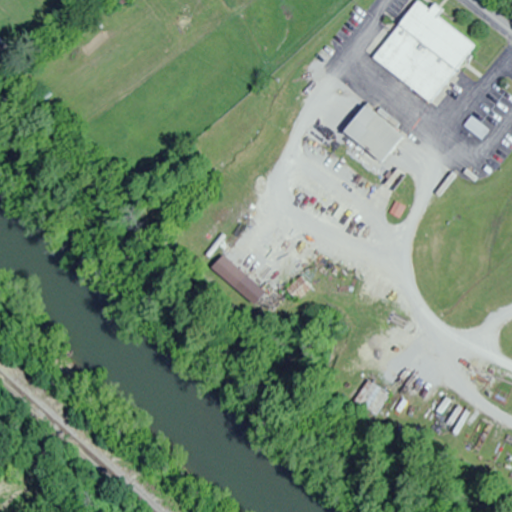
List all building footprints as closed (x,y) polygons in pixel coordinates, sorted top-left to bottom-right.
[(437,18),(443,10),(434,3),(430,9),(417,0),(373,61),(433,104),(475,45),(437,18)] [(382,164),(403,138),(364,106),(343,133),(382,164)] [(211,267),(234,289),(246,277),(224,255),(211,267)] [(286,290),(298,302),(313,288),(301,276),(286,290)] [(392,396),(370,381),(355,403),(377,418),(392,396)]
